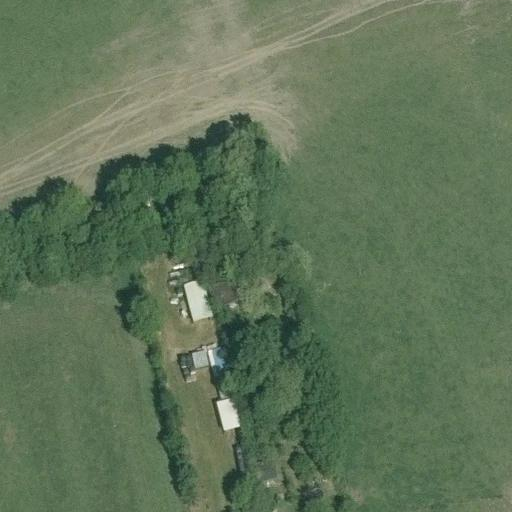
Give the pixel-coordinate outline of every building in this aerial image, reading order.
[(216,288),(223,310),(248,302),(241,279),(216,288)] [(181,292),(191,330),(209,325),(200,288),(181,292)] [(222,355),(207,357),(211,403),(226,401),(222,355)] [(262,408),(246,411),(250,430),(266,427),(262,408)] [(270,464),(254,468),(259,485),(274,481),(270,464)] [(188,502),(189,511),(207,511),(204,498),(188,502)]
